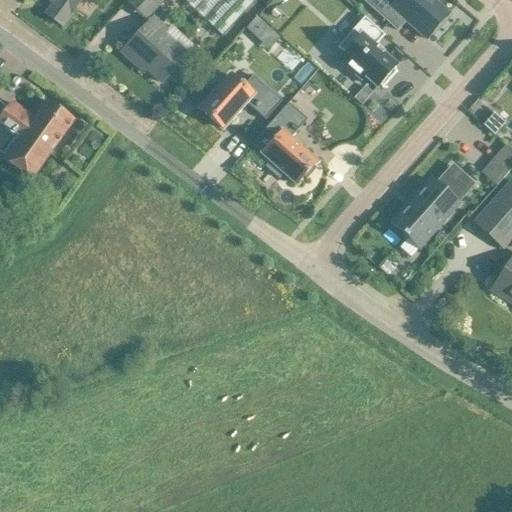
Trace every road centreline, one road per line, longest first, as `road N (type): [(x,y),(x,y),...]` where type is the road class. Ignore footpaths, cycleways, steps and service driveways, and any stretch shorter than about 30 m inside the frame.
road 1 (unclassified): [(309,266),(0,36)]
road 2 (residential): [(309,266),(511,34)]
road 3 (unclassified): [(511,398),(309,266)]
